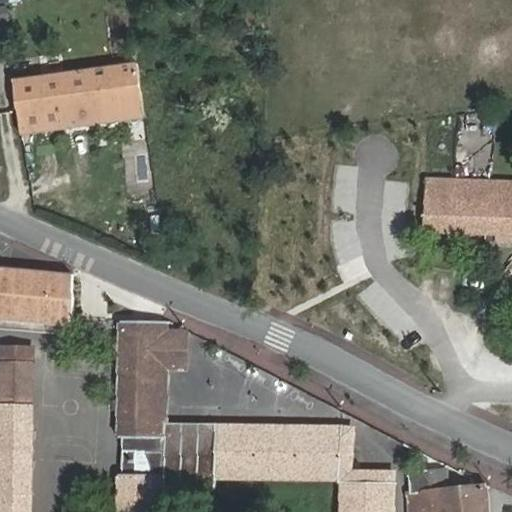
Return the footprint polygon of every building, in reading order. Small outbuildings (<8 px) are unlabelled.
[(258,16),(257,33),(268,33),(268,17),(258,16)] [(137,63),(13,81),(21,133),(145,116),(137,63)] [(511,182),(425,180),(423,231),(490,233),(511,234),(511,182)] [(0,317),(73,323),(72,275),(0,268),(0,317)] [(122,323),(119,438),(123,438),(165,438),(165,423),(166,368),(186,369),(186,333),(166,333),(167,323),(122,323)] [(1,363),(34,364),(34,348),(2,348),(1,363)] [(1,363),(0,407),(28,407),(33,408),(34,364),(1,363)] [(0,494),(32,495),(33,408),(28,407),(0,407),(0,406),(0,494)] [(165,423),(165,438),(165,470),(215,471),(216,428),(216,424),(165,423)] [(216,428),(215,471),(165,470),(165,475),(135,475),(136,451),(123,450),(123,474),(120,474),(119,511),(164,511),(165,488),(215,488),(215,475),(340,476),(340,483),(345,483),(344,511),(389,511),(390,472),(351,472),(353,430),(216,428)] [(165,438),(123,438),(123,450),(136,451),(135,475),(165,475),(165,470),(165,438)] [(428,470),(409,471),(411,493),(409,493),(410,511),(489,511),(487,486),(431,491),(428,470)] [(31,511),(32,495),(0,494),(0,511),(31,511)]
